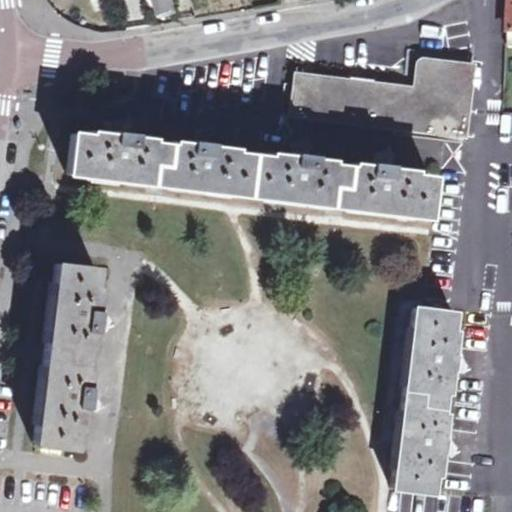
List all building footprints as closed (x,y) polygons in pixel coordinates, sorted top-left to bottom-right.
[(173,6),(171,0),(151,0),(156,12),(173,6)] [(471,68),(420,61),(417,91),(301,77),(297,115),(464,134),(471,68)] [(271,197),(425,216),(431,176),(72,133),(66,173),(271,197)] [(33,443),(73,448),(96,268),(56,262),(33,443)] [(389,487),(430,492),(453,311),(413,306),(389,487)]
